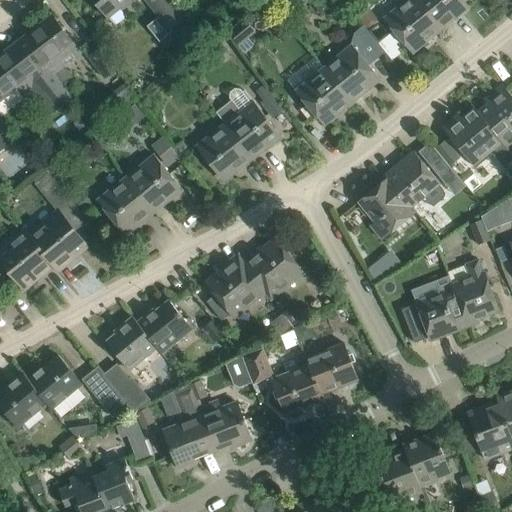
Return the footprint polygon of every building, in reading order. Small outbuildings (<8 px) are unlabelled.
[(93,0),(94,0),(92,1),(99,10),(101,9),(109,19),(122,9),(123,11),(132,3),(131,1),(132,0),(93,0)] [(145,0),(169,29),(186,15),(174,0),(145,0)] [(416,0),(405,0),(384,18),(397,34),(409,49),(418,42),(421,47),(441,30),(416,0)] [(416,0),(441,30),(458,17),(452,9),(462,0),(416,0)] [(0,99),(18,86),(26,95),(33,90),(49,112),(70,96),(62,85),(72,77),(64,66),(81,53),(53,16),(31,33),(0,56),(0,99)] [(229,33),(240,45),(255,32),(245,20),(229,33)] [(374,72),(362,56),(351,44),(324,66),(353,102),(369,89),(363,81),(374,72)] [(105,78),(116,69),(100,48),(88,57),(105,78)] [(333,119),(353,102),(324,66),(295,90),(308,106),(321,121),(329,115),(333,119)] [(230,97),(232,101),(217,113),(225,123),(254,159),(270,146),(264,138),(276,129),(254,101),(252,102),(245,91),(243,91),(241,89),(235,88),(230,92),(230,97)] [(487,103),(478,111),(506,147),(511,142),(511,95),(507,90),(499,96),(495,91),(484,100),(487,103)] [(269,112),(276,106),(267,94),(260,100),(269,112)] [(461,112),(450,121),(455,126),(447,133),(478,170),(506,147),(478,111),(475,107),(464,116),(461,112)] [(233,176),(254,159),(225,123),(197,145),(209,162),(221,178),(230,172),(233,176)] [(164,136),(152,146),(169,167),(181,158),(173,149),(164,136)] [(460,157),(446,140),(436,149),(450,166),(460,157)] [(430,143),(419,152),(440,177),(451,168),(430,143)] [(403,178),(394,185),(399,190),(398,191),(412,207),(422,199),(433,206),(444,197),(445,192),(440,184),(426,167),(413,151),(394,167),(403,178)] [(154,154),(126,177),(131,183),(155,213),(171,199),(165,191),(176,182),(154,154)] [(57,211),(29,234),(58,271),(76,256),(69,248),(81,238),(75,231),(88,221),(48,173),(35,184),(57,211)] [(155,213),(131,183),(126,177),(98,199),(110,216),(122,231),(131,225),(134,229),(155,213)] [(358,202),(375,222),(370,225),(382,239),(416,212),(412,207),(398,191),(389,198),(379,185),(358,202)] [(84,194),(75,201),(83,211),(92,204),(84,194)] [(490,210),(480,216),(481,220),(485,231),(496,227),(490,210)] [(481,220),(470,224),(478,244),(489,240),(485,231),(481,220)] [(24,229),(0,249),(0,258),(12,274),(25,289),(53,265),(58,271),(29,234),(24,229)] [(303,273),(275,238),(244,263),(266,292),(271,298),(303,273)] [(244,263),(239,256),(207,282),(235,317),(266,292),(244,263)] [(376,283),(391,273),(380,260),(368,269),(376,283)] [(466,265),(448,272),(453,284),(456,293),(468,323),(499,311),(492,292),(487,279),(479,260),(466,265)] [(417,303),(402,309),(415,343),(430,337),(431,341),(469,326),(468,323),(456,293),(453,284),(439,290),(441,294),(435,296),(417,303)] [(150,312),(138,322),(137,323),(158,347),(163,353),(193,328),(182,316),(169,300),(152,314),(150,312)] [(120,328),(121,330),(106,342),(130,370),(158,347),(137,323),(138,322),(133,317),(120,328)] [(213,342),(224,333),(213,319),(202,328),(213,342)] [(344,343),(325,350),(307,357),(310,363),(322,394),(358,380),(344,343)] [(252,385),(273,377),(261,348),(240,356),(252,385)] [(71,370),(58,355),(29,379),(49,403),(53,408),(83,384),(71,370)] [(130,378),(118,363),(105,373),(99,366),(82,379),(114,417),(128,406),(134,413),(152,401),(132,377),(130,378)] [(324,401),(322,394),(310,363),(272,378),(287,416),(324,401)] [(24,373),(0,392),(0,405),(19,428),(49,403),(29,379),(24,373)] [(188,384),(190,387),(195,400),(196,399),(207,395),(200,379),(188,384)] [(181,414),(179,415),(182,422),(164,429),(172,449),(179,468),(195,461),(194,458),(215,450),(205,425),(198,407),(196,399),(195,400),(190,387),(173,393),(181,414)] [(511,391),(497,397),(498,401),(511,436),(511,391)] [(218,400),(198,407),(205,425),(215,450),(234,443),(235,446),(251,439),(236,401),(221,407),(218,400)] [(511,448),(511,436),(498,401),(467,412),(485,459),(511,448)] [(165,452),(159,435),(148,439),(140,417),(123,423),(137,462),(165,452)] [(403,444),(405,450),(420,486),(438,479),(438,477),(450,472),(442,451),(435,432),(403,444)] [(63,444),(68,450),(77,443),(72,437),(63,444)] [(77,443),(68,450),(64,453),(69,459),(82,449),(77,443)] [(422,492),(420,486),(405,450),(374,462),(389,501),(403,496),(404,499),(422,492)] [(107,464),(110,470),(95,476),(108,510),(135,500),(128,482),(134,480),(125,457),(107,464)] [(60,490),(66,506),(78,501),(83,511),(82,511),(109,511),(108,510),(95,476),(93,469),(69,478),(72,485),(60,490)] [(328,484),(331,492),(313,499),(318,511),(353,511),(349,498),(342,479),(328,484)] [(300,504),(302,511),(318,511),(313,499),(300,504)]
